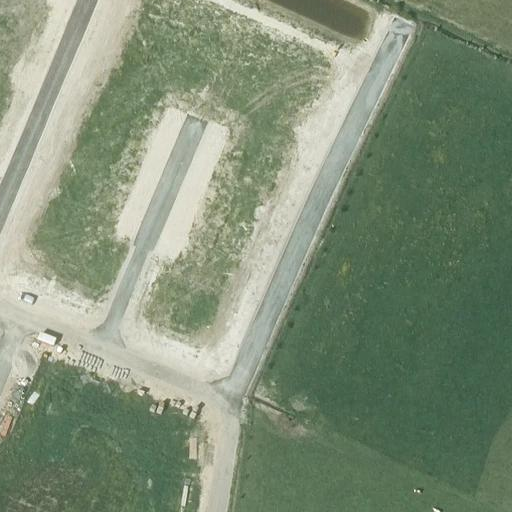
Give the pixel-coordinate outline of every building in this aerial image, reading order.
[(30,0),(29,4),(50,13),(54,0),(30,0)] [(122,0),(116,0),(110,16),(145,31),(153,13),(122,0)] [(122,0),(153,13),(157,0),(122,0)] [(106,14),(98,34),(133,49),(140,31),(144,32),(145,31),(110,16),(106,14)] [(195,18),(191,29),(198,32),(203,21),(195,18)] [(208,80),(196,105),(211,112),(211,111),(230,119),(229,122),(252,132),(253,130),(301,152),(336,75),(313,65),(313,66),(287,54),(288,51),(239,28),(227,54),(210,46),(197,75),(208,80)] [(4,31),(1,39),(12,43),(15,36),(4,31)] [(98,34),(90,53),(125,67),(133,49),(98,34)] [(15,36),(12,43),(23,48),(26,41),(15,36)] [(188,36),(183,47),(190,51),(195,39),(188,36)] [(0,44),(0,64),(28,76),(35,59),(0,44)] [(183,47),(178,58),(186,62),(190,51),(183,47)] [(90,53),(81,72),(117,87),(125,67),(90,53)] [(0,64),(0,82),(21,91),(28,76),(0,64)] [(172,74),(167,85),(174,88),(179,77),(172,74)] [(0,82),(0,100),(15,107),(21,91),(0,82)] [(167,85),(162,96),(170,99),(174,88),(167,85)] [(70,110),(60,133),(100,150),(110,127),(107,126),(115,106),(90,96),(85,109),(87,109),(84,116),(70,110)] [(0,100),(0,118),(8,122),(15,107),(0,100)] [(0,118),(0,136),(2,138),(8,122),(0,118)] [(60,133),(50,156),(64,162),(62,169),(60,168),(54,182),(79,192),(88,172),(90,173),(100,150),(60,133)] [(221,157),(217,168),(224,171),(229,160),(221,157)] [(261,163),(253,183),(288,198),(297,178),(261,163)] [(217,168),(212,179),(220,182),(224,171),(217,168)] [(253,183),(245,202),(280,217),(288,198),(253,183)] [(34,193),(31,200),(42,205),(45,197),(34,193)] [(206,194),(201,205),(208,208),(213,197),(206,194)] [(45,197),(42,205),(53,209),(56,202),(45,197)] [(245,202),(238,220),(273,235),(280,217),(245,202)] [(201,205),(196,216),(204,219),(208,208),(201,205)] [(74,209),(71,217),(82,221),(85,214),(74,209)] [(85,214),(82,221),(93,226),(96,219),(85,214)] [(234,218),(225,238),(261,252),(268,235),(272,236),(273,235),(238,220),(234,218)] [(11,221),(1,245),(22,254),(32,229),(11,221)] [(193,224),(188,235),(196,238),(200,227),(193,224)] [(32,229),(22,254),(42,262),(50,242),(51,242),(53,238),(32,229)] [(225,238),(217,257),(252,272),(261,252),(225,238)] [(42,262),(40,266),(60,274),(70,250),(51,242),(50,242),(42,262)] [(70,250),(60,274),(80,283),(90,258),(70,250)] [(90,258),(80,283),(101,291),(111,267),(90,258)] [(192,291),(182,314),(222,331),(231,307),(217,302),(220,295),(222,296),(228,282),(203,272),(194,292),(192,291)] [(161,332),(156,345),(179,355),(184,342),(212,354),(222,331),(182,314),(172,336),(161,332)] [(35,362),(20,397),(41,406),(56,371),(35,362)] [(56,371),(41,406),(61,415),(76,379),(56,371)] [(76,379),(61,415),(81,423),(96,388),(76,379)] [(96,388),(81,423),(102,432),(116,396),(96,388)] [(150,429),(141,452),(182,470),(187,459),(185,458),(190,446),(182,442),(191,422),(162,409),(153,430),(150,429)] [(15,436),(12,443),(23,448),(27,440),(15,436)] [(27,440),(23,448),(35,453),(38,445),(27,440)] [(15,451),(12,459),(23,463),(26,456),(15,451)] [(55,452),(52,460),(63,465),(66,457),(55,452)] [(119,470),(114,482),(137,492),(142,480),(171,492),(176,480),(178,480),(182,470),(141,452),(131,475),(119,470)] [(26,456),(23,463),(34,468),(37,460),(26,456)] [(66,457),(63,465),(74,469),(78,462),(66,457)] [(55,468),(52,476),(63,480),(66,473),(55,468)] [(66,473),(63,480),(74,485),(78,477),(66,473)] [(0,487),(0,511),(1,511),(3,510),(4,510),(9,500),(12,493),(0,487)] [(26,511),(28,508),(9,500),(4,510),(3,510),(1,511),(26,511)]
